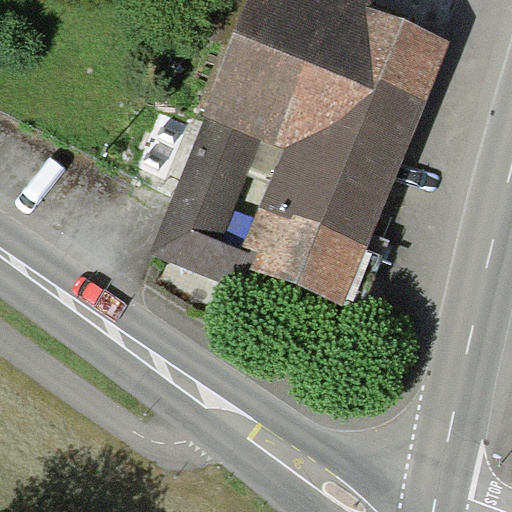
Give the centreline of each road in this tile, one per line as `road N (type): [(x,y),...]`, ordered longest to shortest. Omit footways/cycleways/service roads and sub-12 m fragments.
road 1 (tertiary): [(434,508),(344,493),(0,252)]
road 2 (tertiary): [(434,508),(511,173)]
